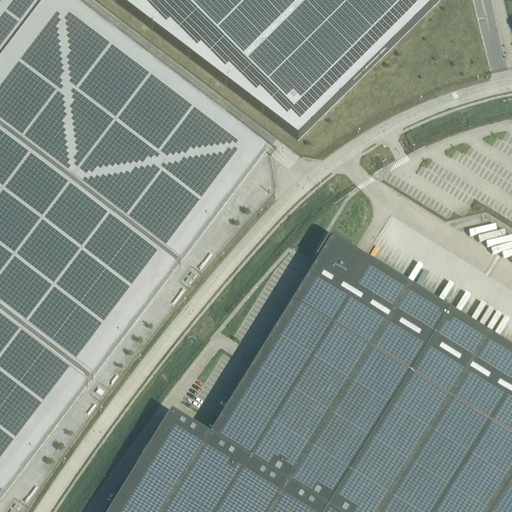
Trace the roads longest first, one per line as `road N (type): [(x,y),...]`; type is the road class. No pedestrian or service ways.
road 1 (unclassified): [(511,86),(399,124),(303,187),(132,387),(44,511)]
road 2 (unknown): [(90,0),(327,169)]
